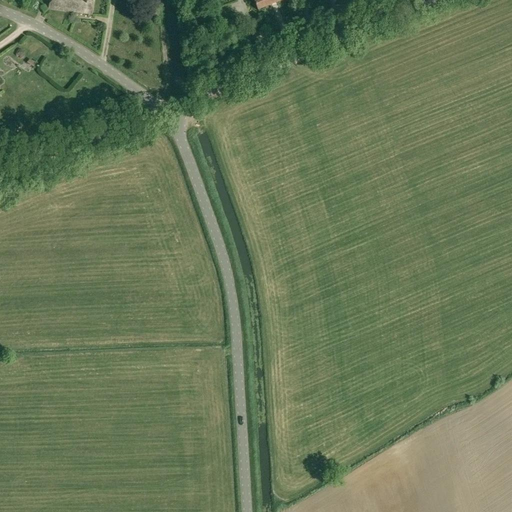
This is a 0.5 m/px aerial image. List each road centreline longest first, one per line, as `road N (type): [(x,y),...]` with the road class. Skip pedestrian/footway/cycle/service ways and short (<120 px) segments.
road 1 (tertiary): [(246,511),(227,274),(168,109)]
road 2 (tertiary): [(168,109),(432,0)]
road 3 (tertiary): [(168,109),(0,11)]
road 4 (track): [(168,109),(0,177)]
